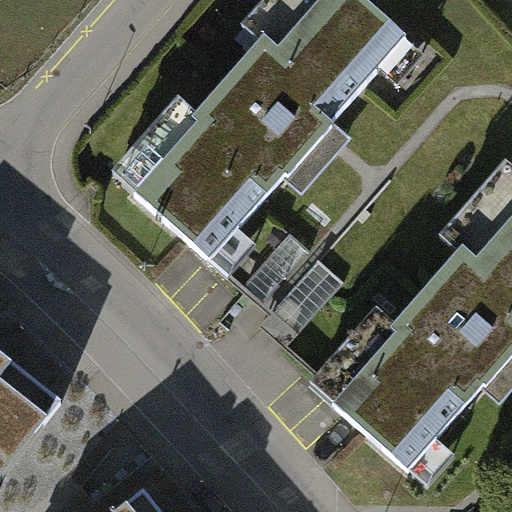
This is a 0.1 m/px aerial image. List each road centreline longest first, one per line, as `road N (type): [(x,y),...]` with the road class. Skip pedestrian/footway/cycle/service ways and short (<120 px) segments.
road 1 (unclassified): [(314,511),(205,383),(0,188)]
road 2 (residential): [(149,0),(0,174)]
